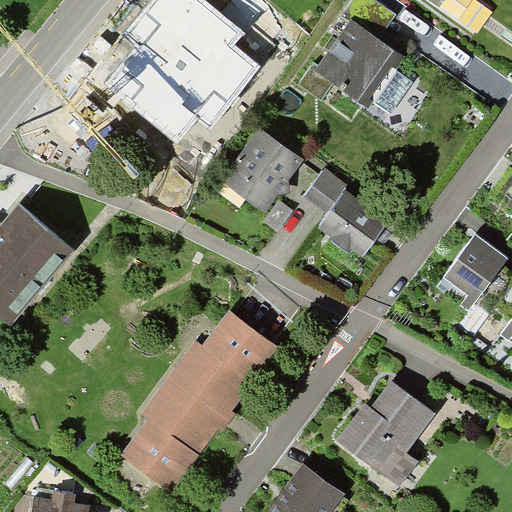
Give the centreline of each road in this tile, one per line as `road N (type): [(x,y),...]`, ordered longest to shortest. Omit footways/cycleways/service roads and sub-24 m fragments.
road 1 (residential): [(363,323),(0,146)]
road 2 (residential): [(363,323),(511,122)]
road 3 (residential): [(219,511),(363,323)]
road 4 (residential): [(511,398),(363,323)]
road 5 (tertiary): [(86,0),(0,103)]
